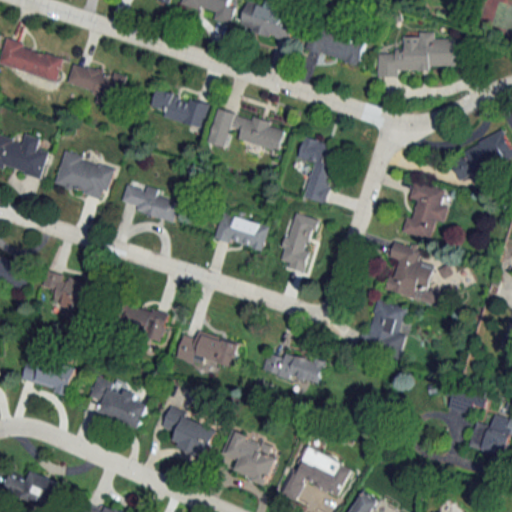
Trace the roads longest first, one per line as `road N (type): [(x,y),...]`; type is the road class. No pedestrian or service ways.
road 1 (residential): [(408,128),(377,159),(333,296),(315,313),(0,211)]
road 2 (residential): [(511,84),(408,128),(19,0)]
road 3 (residential): [(219,511),(46,434),(0,427)]
